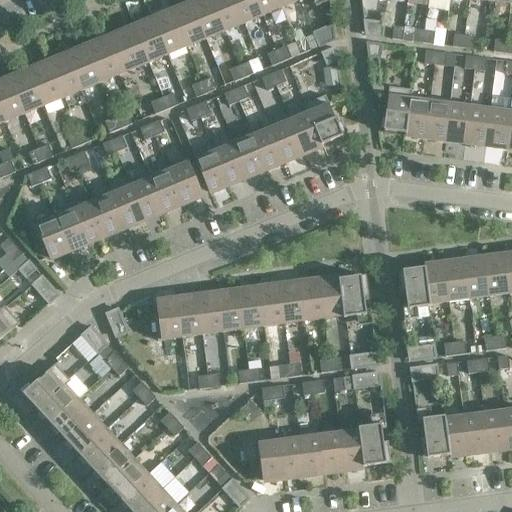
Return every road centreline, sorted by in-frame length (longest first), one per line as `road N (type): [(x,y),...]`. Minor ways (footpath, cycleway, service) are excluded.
road 1 (residential): [(511,205),(371,188),(92,301),(0,384)]
road 2 (residential): [(511,497),(388,511)]
